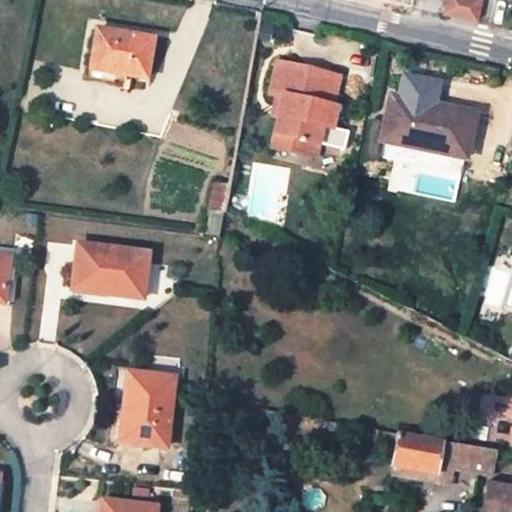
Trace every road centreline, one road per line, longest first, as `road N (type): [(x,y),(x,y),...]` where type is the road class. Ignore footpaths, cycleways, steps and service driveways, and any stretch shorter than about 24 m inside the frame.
road 1 (unclassified): [(511,58),(263,0)]
road 2 (residential): [(39,440),(63,435),(78,416),(71,381),(37,368),(16,380),(7,403)]
